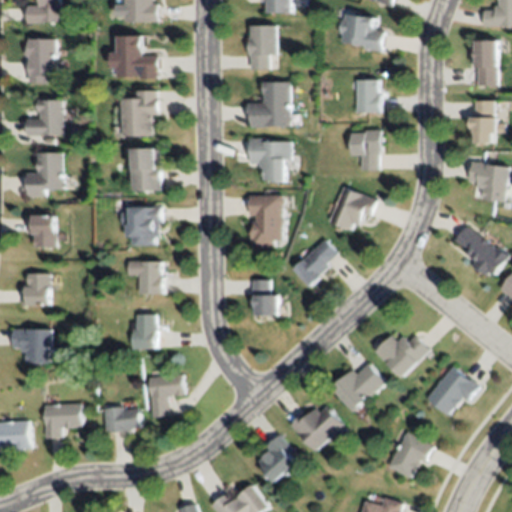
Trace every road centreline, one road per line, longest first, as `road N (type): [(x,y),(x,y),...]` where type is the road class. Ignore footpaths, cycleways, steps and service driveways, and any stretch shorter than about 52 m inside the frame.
road 1 (residential): [(445,0),(431,37),(427,189),(415,234),(385,280),(194,457),(162,473),(76,479),(0,506)]
road 2 (residential): [(253,401),(212,330),(207,0)]
road 3 (residential): [(511,359),(398,263)]
